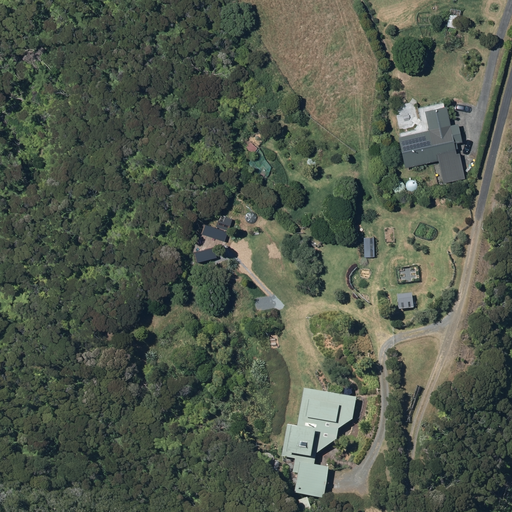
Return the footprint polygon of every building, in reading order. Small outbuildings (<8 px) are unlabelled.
[(450,14),(447,27),(457,29),(460,16),(450,14)] [(458,153),(457,149),(459,148),(457,144),(463,143),(460,124),(452,125),(448,106),(426,111),(430,130),(399,136),(406,168),(458,157),(457,153),(458,153)] [(375,233),(365,233),(364,257),(374,257),(375,233)] [(416,294),(399,295),(400,309),(417,308),(416,294)] [(359,399),(305,389),(299,427),(289,425),(283,458),(296,460),(294,474),(301,475),(297,495),(326,500),(331,470),(315,467),(316,461),(314,460),(314,457),(339,441),(340,431),(355,421),(359,399)] [(278,482),(281,471),(273,470),(270,480),(278,482)]
